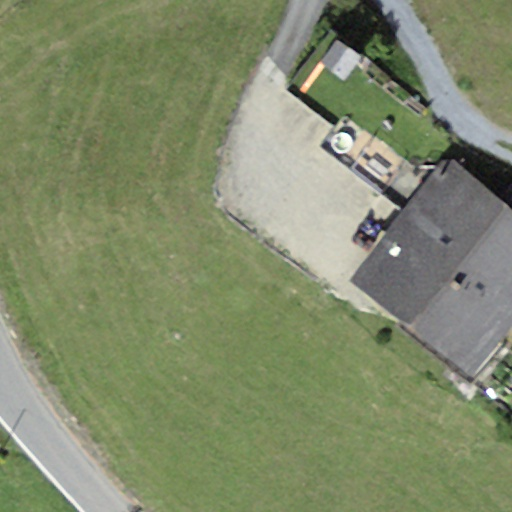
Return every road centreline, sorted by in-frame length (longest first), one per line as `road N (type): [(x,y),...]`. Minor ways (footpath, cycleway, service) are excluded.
road 1 (track): [(386,0),(431,62),(445,105),(511,147)]
road 2 (tertiary): [(104,511),(38,440),(0,381)]
